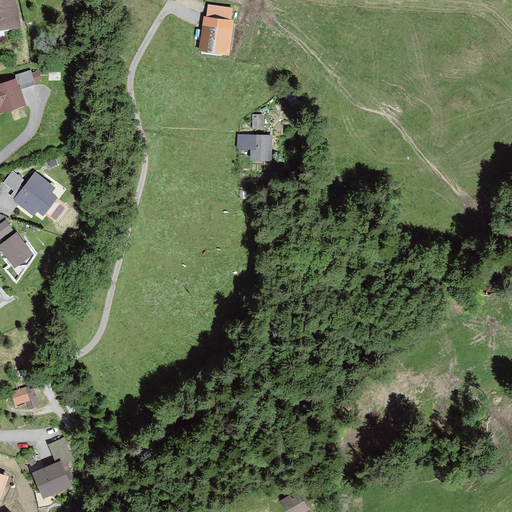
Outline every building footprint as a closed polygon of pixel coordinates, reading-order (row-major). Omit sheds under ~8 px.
[(0,27),(21,24),(17,0),(0,3),(0,7),(0,10),(0,27)] [(205,53),(228,56),(232,21),(209,18),(205,53)] [(22,101),(19,89),(35,84),(31,69),(15,74),(16,76),(0,81),(0,105),(1,105),(2,108),(22,101)] [(33,73),(36,81),(42,79),(39,72),(33,73)] [(287,110),(291,116),(298,112),(294,106),(287,110)] [(240,147),(254,148),(253,160),(263,161),(264,156),(270,157),(271,136),(240,135),(240,147)] [(252,157),(252,148),(239,148),(239,157),(252,157)] [(24,179),(13,170),(3,182),(20,194),(16,199),(32,212),(36,207),(43,213),(56,196),(49,191),(52,186),(36,173),(25,187),(20,184),(24,179)] [(0,237),(12,228),(6,220),(0,224),(0,237)] [(30,253),(16,234),(1,245),(15,264),(30,253)] [(17,403),(28,400),(30,408),(39,404),(32,383),(12,390),(17,403)] [(61,460),(63,465),(75,460),(65,437),(48,444),(56,462),(61,460)] [(56,462),(32,473),(44,499),(73,486),(63,465),(61,460),(56,462)] [(0,473),(0,499),(9,477),(0,473)] [(296,511),(306,506),(302,499),(305,497),(302,493),(300,495),(298,492),(285,500),(292,511),(296,511)]
